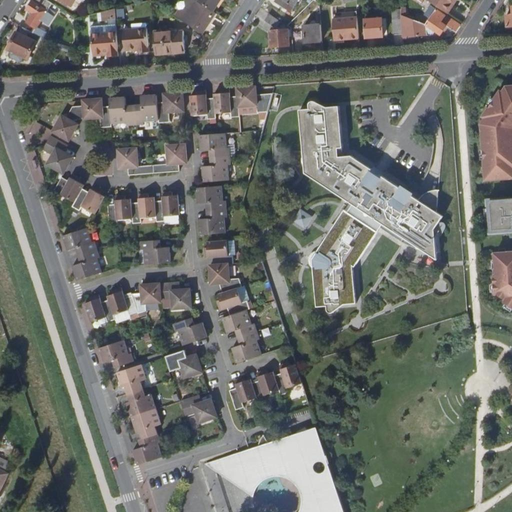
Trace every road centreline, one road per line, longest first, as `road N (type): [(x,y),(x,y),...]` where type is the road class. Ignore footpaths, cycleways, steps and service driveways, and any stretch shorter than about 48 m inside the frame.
road 1 (residential): [(208,75),(457,54)]
road 2 (residential): [(0,89),(208,75)]
road 3 (tertiary): [(61,297),(0,105)]
road 4 (tertiary): [(121,480),(61,297)]
road 5 (residential): [(61,297),(124,278),(193,271)]
road 6 (residential): [(78,145),(81,172),(105,186),(185,182)]
road 7 (residential): [(121,480),(236,442)]
